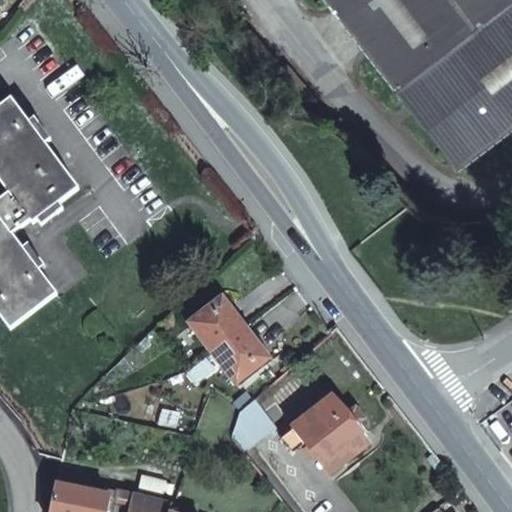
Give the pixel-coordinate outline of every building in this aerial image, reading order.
[(511,133),(511,0),(329,0),(462,173),(511,133)] [(48,144),(30,122),(12,98),(0,107),(0,180),(8,192),(0,198),(0,313),(13,330),(59,292),(42,268),(25,247),(16,235),(33,220),(35,223),(39,221),(61,203),(80,187),(48,144)] [(36,118),(30,122),(48,144),(53,140),(36,118)] [(65,209),(61,203),(39,221),(43,227),(65,209)] [(32,242),(25,247),(42,268),(48,264),(32,242)] [(215,353),(247,328),(223,299),(191,324),(215,353)] [(270,357),(247,328),(215,353),(238,382),(270,357)] [(347,414),(334,397),(296,427),(309,443),(307,444),(318,458),(319,457),(331,473),(369,443),(368,440),(372,433),(362,421),(365,419),(356,408),(347,414)] [(234,437),(246,453),(276,428),(255,399),(242,409),(234,437)] [(158,424),(179,429),(183,416),(162,411),(158,424)] [(135,492),(162,497),(165,482),(138,477),(135,492)] [(107,511),(111,497),(56,485),(50,511),(107,511)] [(168,511),(172,503),(132,495),(127,511),(168,511)]
